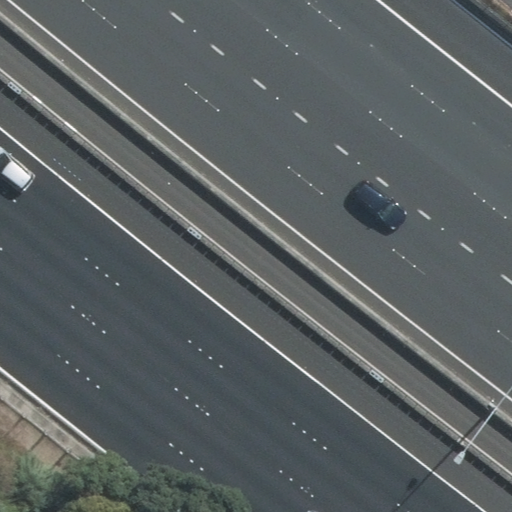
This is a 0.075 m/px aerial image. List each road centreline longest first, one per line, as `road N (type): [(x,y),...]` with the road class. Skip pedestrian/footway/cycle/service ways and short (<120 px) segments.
road 1 (motorway): [(417,511),(0,184)]
road 2 (motorway): [(161,0),(511,270)]
